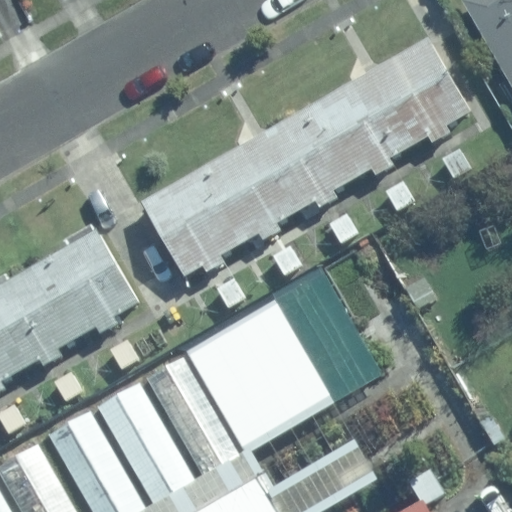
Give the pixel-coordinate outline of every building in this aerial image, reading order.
[(511,0),(465,0),(511,80),(511,0)] [(373,71),(413,146),(431,135),(435,141),(455,131),(451,124),(476,110),(434,37),(373,71)] [(318,103),(357,178),(375,168),(378,174),(396,164),(393,158),(413,146),(373,71),(318,103)] [(259,137),(300,210),(319,199),(324,205),(340,197),(337,191),(357,178),(318,103),(259,137)] [(203,171),(245,242),(262,232),(266,238),(284,228),(281,221),(300,210),(259,137),(203,171)] [(463,148),(444,158),(455,177),(473,166),(463,148)] [(203,171),(146,201),(189,276),(207,265),(210,270),(226,261),(225,254),(245,242),(203,171)] [(406,180),(387,191),(398,209),(416,199),(406,180)] [(351,212),(333,222),(343,241),(362,231),(351,212)] [(40,262),(80,338),(98,327),(102,333),(122,323),(118,316),(143,301),(101,229),(40,262)] [(294,246),(276,256),(286,275),(305,264),(294,246)] [(0,285),(0,322),(24,370),(42,360),(45,365),(63,356),(60,349),(80,338),(40,262),(0,285)] [(237,277),(219,288),(229,306),(248,296),(237,277)] [(273,305),(145,381),(202,479),(330,406),(273,305)] [(0,391),(7,388),(4,383),(24,370),(0,322),(0,391)] [(130,338),(112,350),(122,368),(140,358),(130,338)] [(75,372),(57,382),(67,401),(85,390),(75,372)] [(137,385),(97,409),(154,507),(194,484),(137,385)] [(19,403),(1,414),(11,433),(28,423),(19,403)] [(89,414),(48,438),(89,511),(143,511),(145,511),(89,414)] [(324,511),(374,481),(351,443),(269,489),(261,475),(258,477),(196,511),(324,511)] [(425,511),(423,507),(442,497),(427,471),(404,484),(416,504),(403,511),(425,511)] [(0,511),(10,511),(0,493),(0,511)]
